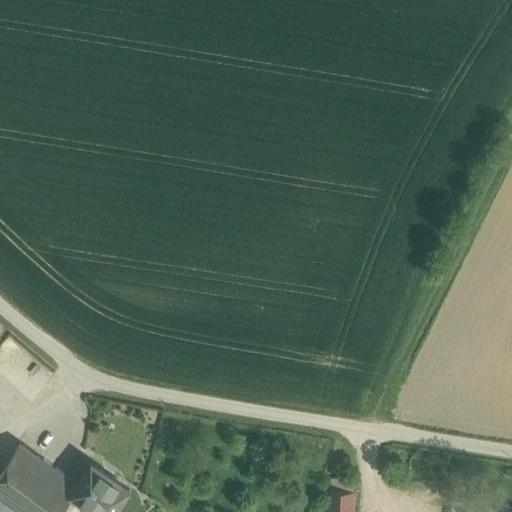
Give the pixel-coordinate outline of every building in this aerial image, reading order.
[(77,483),(19,442),(0,470),(0,501),(14,511),(58,511),(79,484),(77,483)] [(113,511),(129,488),(92,462),(77,483),(79,484),(58,511),(113,511)] [(354,480),(331,478),(330,490),(354,491),(354,480)] [(330,490),(327,490),(326,511),(354,511),(355,491),(354,491),(330,490)] [(0,511),(14,511),(0,501),(0,511)]
